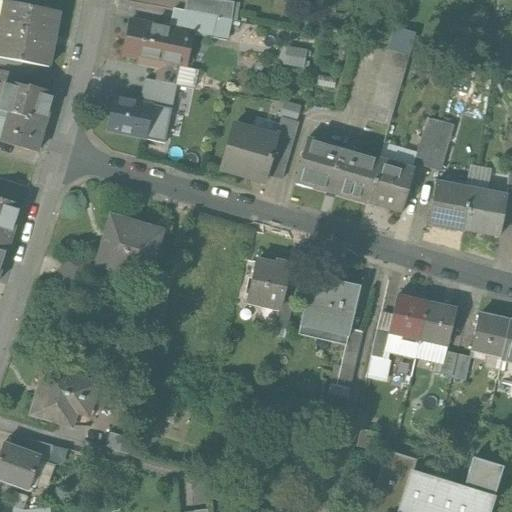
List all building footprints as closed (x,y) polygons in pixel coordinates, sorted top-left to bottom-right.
[(185,1),(183,13),(231,22),(235,6),(205,0),(194,0),(195,2),(185,1)] [(59,14),(8,4),(0,44),(0,59),(48,69),(59,14)] [(173,11),(168,31),(194,36),(228,43),(231,22),(183,13),(173,11)] [(129,23),(122,57),(139,61),(188,70),(194,36),(168,31),(129,23)] [(286,47),(283,65),(307,68),(309,50),(286,47)] [(409,56),(387,52),(368,120),(389,125),(409,56)] [(176,87),(195,91),(198,72),(188,70),(139,61),(137,68),(157,72),(155,83),(176,87)] [(0,84),(3,85),(3,84),(22,88),(25,77),(0,72),(0,84)] [(144,81),(139,105),(152,108),(171,112),(176,87),(155,83),(144,81)] [(22,88),(3,84),(3,85),(0,94),(0,112),(9,115),(43,124),(44,124),(52,96),(22,88)] [(139,105),(114,100),(107,133),(145,141),(152,108),(139,105)] [(152,108),(145,141),(164,145),(171,112),(152,108)] [(0,142),(0,144),(34,155),(43,124),(9,115),(0,142)] [(427,119),(414,165),(426,169),(439,123),(427,119)] [(439,123),(426,169),(441,173),(454,127),(439,123)] [(267,176),(279,135),(277,135),(276,134),(275,137),(233,126),(220,173),(264,185),(267,176)] [(279,135),(267,176),(282,180),(295,137),(278,132),(277,135),(279,135)] [(380,159),(308,139),(295,185),(366,205),(378,165),(380,159)] [(401,215),(413,175),(378,165),(366,205),(401,215)] [(471,191),(435,184),(427,226),(463,233),(471,191)] [(498,239),(506,197),(471,191),(463,233),(498,239)] [(0,266),(19,206),(0,200),(0,266)] [(147,280),(161,233),(112,219),(98,266),(147,280)] [(65,264),(57,290),(82,296),(93,261),(65,264)] [(276,267),(257,263),(249,300),(262,303),(262,306),(277,310),(279,310),(281,301),(288,266),(276,264),(276,267)] [(156,274),(145,322),(161,326),(172,277),(156,274)] [(359,287),(310,277),(297,337),(345,348),(349,331),(359,287)] [(427,305),(396,297),(388,335),(419,342),(427,305)] [(293,303),(281,301),(279,310),(277,310),(273,328),(286,332),(293,303)] [(446,348),(454,311),(427,305),(419,342),(446,348)] [(509,323),(478,316),(470,352),(501,359),(509,323)] [(511,324),(509,323),(501,359),(496,381),(511,384),(511,386),(511,385),(511,324)] [(349,331),(345,348),(335,389),(349,392),(363,334),(349,331)] [(387,339),(375,336),(366,376),(378,379),(387,339)] [(456,356),(444,353),(437,382),(450,385),(451,379),(456,356)] [(470,359),(456,356),(451,379),(465,382),(470,359)] [(30,418),(71,429),(78,404),(91,407),(97,387),(43,372),(30,418)] [(360,430),(355,448),(373,452),(377,435),(360,430)] [(110,436),(105,450),(131,457),(135,442),(110,436)] [(28,441),(24,454),(40,459),(40,460),(47,463),(51,449),(28,441)] [(24,454),(3,446),(0,454),(0,481),(30,492),(40,460),(40,459),(24,454)] [(487,511),(501,470),(472,460),(462,492),(410,475),(414,462),(385,453),(366,511),(487,511)]
